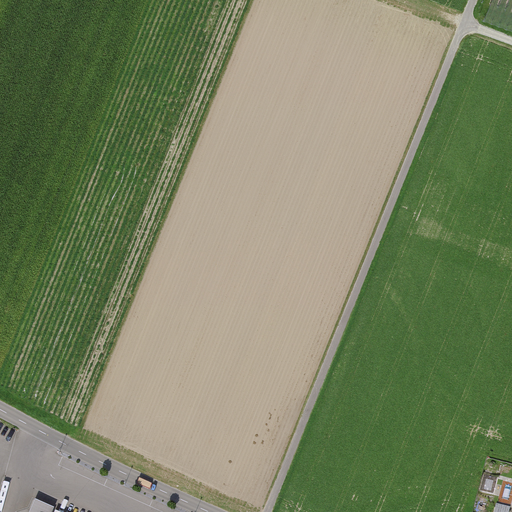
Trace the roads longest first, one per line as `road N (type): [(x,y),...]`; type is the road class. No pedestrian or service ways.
road 1 (track): [(476,0),(267,511)]
road 2 (tertiary): [(0,409),(208,511)]
